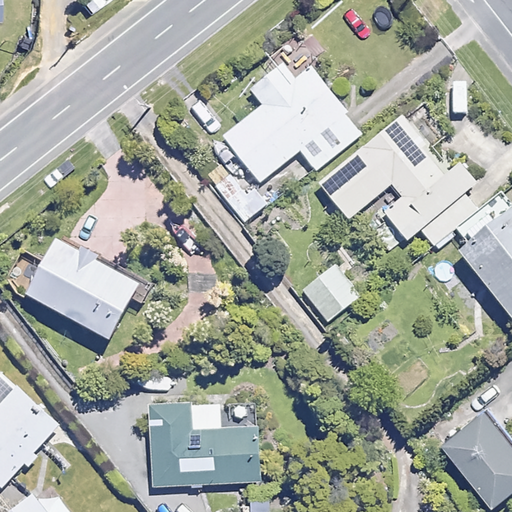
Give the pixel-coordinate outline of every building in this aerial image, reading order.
[(295,78),(284,64),(252,89),(264,104),(225,136),(262,182),(301,151),(317,171),(365,133),(312,65),(295,78)] [(408,239),(419,230),(438,253),(483,215),(465,192),(477,182),(442,138),(429,149),(402,116),(321,182),(351,218),(394,183),(404,195),(385,211),(408,239)] [(248,190),(234,173),(218,185),(247,222),(270,204),(255,185),(248,190)] [(511,207),(460,248),(511,314),(511,207)] [(141,282),(66,243),(36,299),(111,339),(141,282)] [(361,296),(336,265),(304,290),(329,321),(361,296)] [(61,425),(1,371),(0,371),(0,483),(4,487),(61,425)] [(224,429),(223,404),(154,407),(157,486),(262,482),(260,428),(224,429)] [(511,492),(511,444),(485,412),(446,445),(496,506),(511,492)] [(48,511),(35,494),(11,511),(48,511)]
